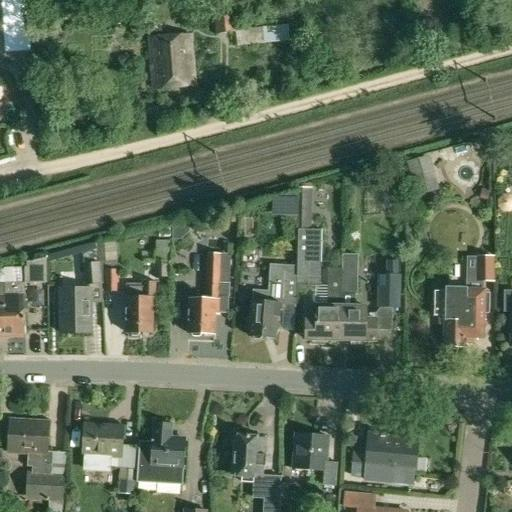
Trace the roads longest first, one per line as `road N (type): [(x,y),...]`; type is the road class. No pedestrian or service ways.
road 1 (track): [(28,169),(212,130),(511,48)]
road 2 (residential): [(480,392),(0,371)]
road 3 (residential): [(464,511),(480,392)]
